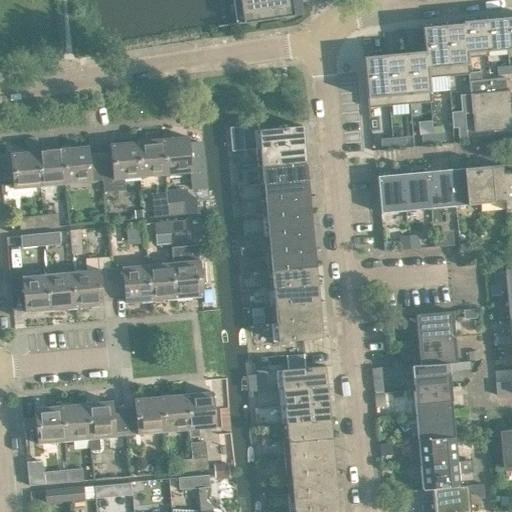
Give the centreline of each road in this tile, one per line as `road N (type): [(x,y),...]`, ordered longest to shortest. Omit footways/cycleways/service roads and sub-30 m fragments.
road 1 (residential): [(364,511),(318,44)]
road 2 (residential): [(0,89),(318,44)]
road 3 (residential): [(318,44),(347,22),(496,0)]
